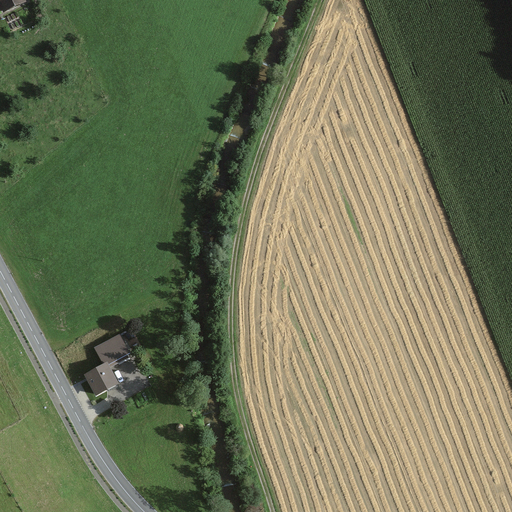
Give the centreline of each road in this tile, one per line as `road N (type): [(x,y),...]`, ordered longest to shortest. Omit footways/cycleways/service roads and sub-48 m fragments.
road 1 (track): [(322,0),(256,174),(232,304),(235,378),(272,511)]
road 2 (tertiary): [(143,511),(73,411),(0,271)]
